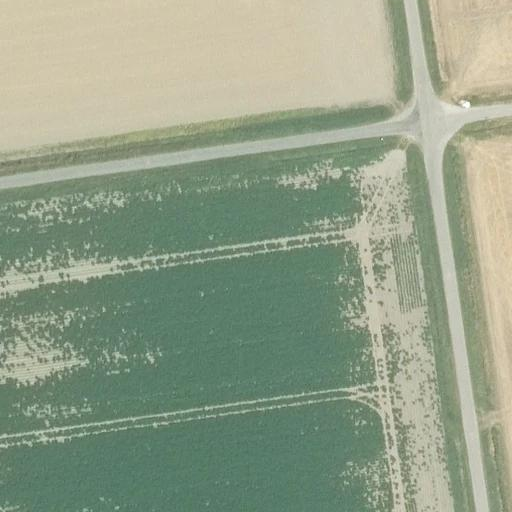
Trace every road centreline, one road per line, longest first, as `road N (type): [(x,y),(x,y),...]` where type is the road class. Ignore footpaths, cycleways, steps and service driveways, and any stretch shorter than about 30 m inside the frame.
road 1 (unclassified): [(0,184),(426,122)]
road 2 (unclassified): [(481,511),(426,122)]
road 3 (unclassified): [(426,122),(408,0)]
